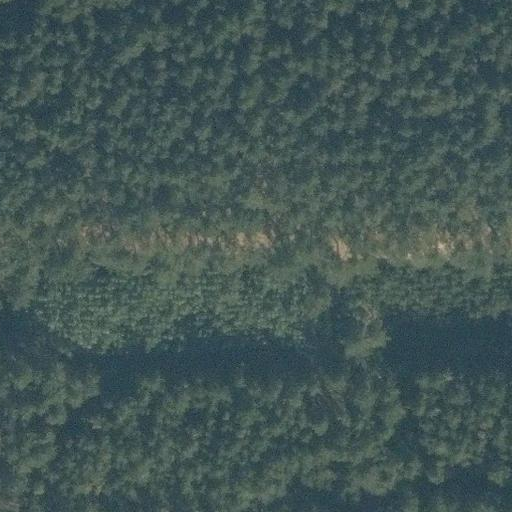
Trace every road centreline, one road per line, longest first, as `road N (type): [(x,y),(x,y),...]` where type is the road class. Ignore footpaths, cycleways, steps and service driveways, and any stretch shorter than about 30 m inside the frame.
road 1 (track): [(0,251),(511,250)]
road 2 (track): [(175,511),(291,504),(450,464),(511,458)]
road 3 (track): [(271,0),(275,248)]
road 4 (track): [(338,490),(333,250)]
road 5 (track): [(0,372),(5,511)]
